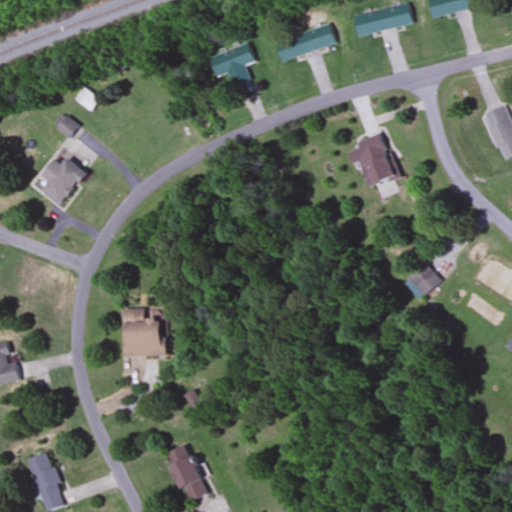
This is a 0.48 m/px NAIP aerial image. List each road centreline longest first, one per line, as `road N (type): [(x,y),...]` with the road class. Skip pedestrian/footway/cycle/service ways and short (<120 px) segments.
road 1 (residential): [(142,511),(96,413),(82,342),(92,273),(128,213),(176,171),(261,129),(338,98),(511,53)]
road 2 (residential): [(426,75),(457,169),(511,230)]
